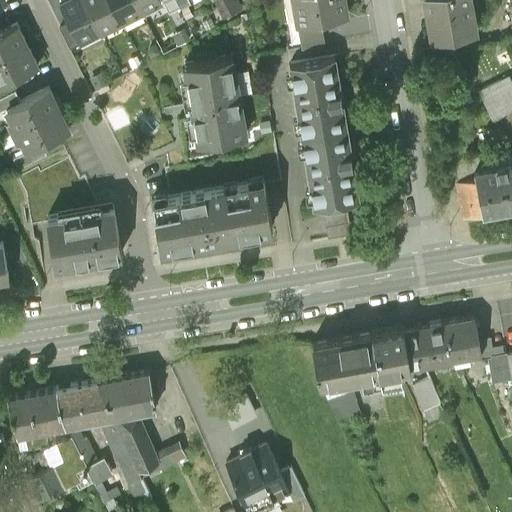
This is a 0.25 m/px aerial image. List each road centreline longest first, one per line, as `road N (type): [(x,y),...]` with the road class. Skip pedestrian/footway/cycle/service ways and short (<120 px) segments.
road 1 (residential): [(34,0),(119,169),(150,316)]
road 2 (secondary): [(150,316),(435,265)]
road 3 (residential): [(435,265),(388,0)]
road 4 (secondary): [(0,341),(150,316)]
